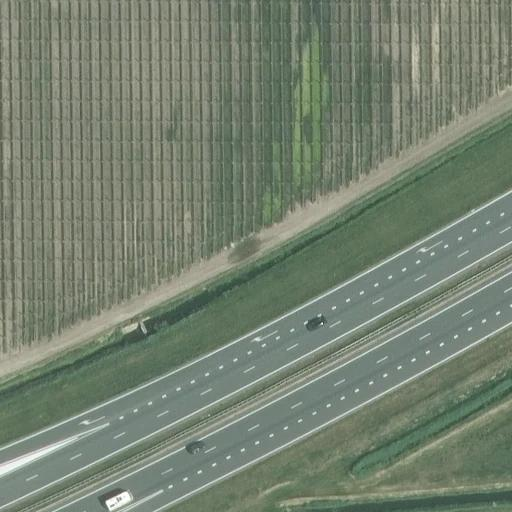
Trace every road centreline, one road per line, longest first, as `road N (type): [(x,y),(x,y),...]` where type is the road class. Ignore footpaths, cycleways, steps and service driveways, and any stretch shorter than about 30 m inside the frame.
road 1 (motorway): [(511,225),(117,437)]
road 2 (motorway): [(219,446),(511,287)]
road 3 (motorway): [(82,511),(219,446)]
road 4 (motorway): [(117,437),(0,491)]
road 5 (motorway): [(117,437),(0,466)]
